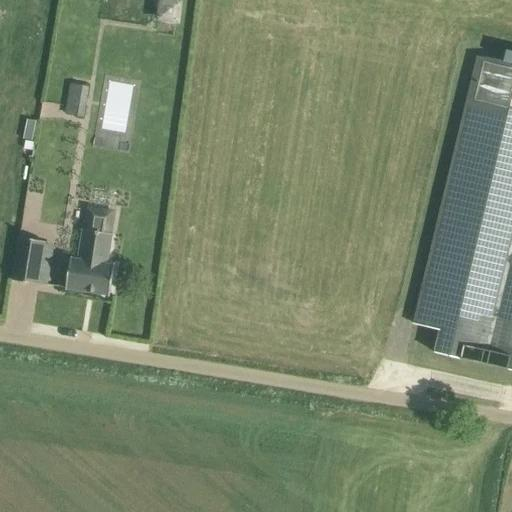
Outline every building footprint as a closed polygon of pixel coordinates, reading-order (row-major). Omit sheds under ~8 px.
[(162,1),(159,18),(176,20),(179,3),(162,1)] [(436,353),(511,370),(511,64),(480,56),(415,324),(441,330),(436,353)] [(104,130),(129,131),(132,81),(107,80),(104,130)] [(81,116),(88,86),(70,82),(63,112),(81,116)] [(24,138),(33,140),(37,121),(27,119),(24,138)] [(67,289),(110,296),(115,265),(108,264),(116,214),(88,209),(78,259),(71,258),(67,289)] [(19,237),(12,280),(38,284),(45,242),(19,237)]
